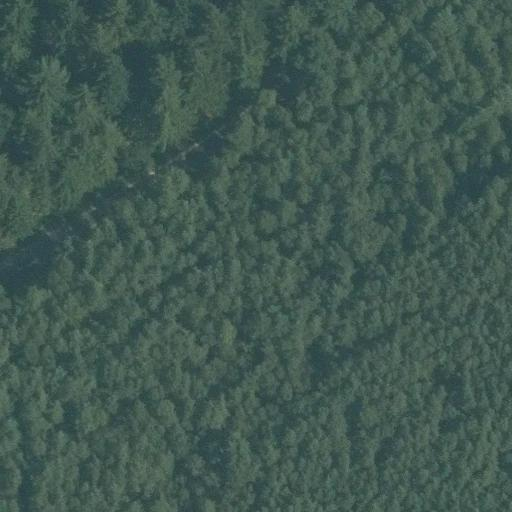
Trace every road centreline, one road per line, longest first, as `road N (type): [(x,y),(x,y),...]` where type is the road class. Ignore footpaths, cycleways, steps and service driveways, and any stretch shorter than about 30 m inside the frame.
road 1 (unclassified): [(0,273),(256,115),(385,0)]
road 2 (track): [(0,370),(130,511)]
